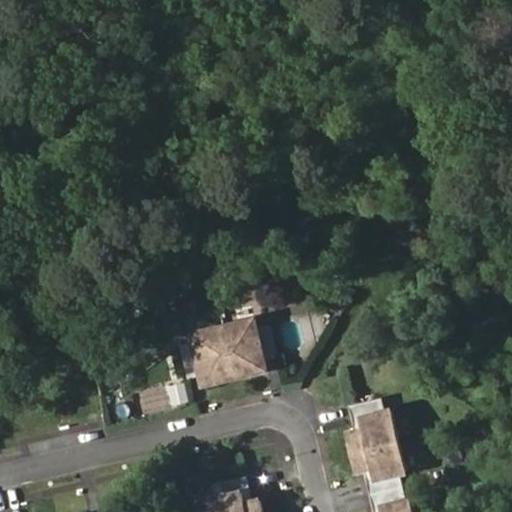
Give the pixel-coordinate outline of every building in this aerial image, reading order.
[(279,356),(271,323),(257,326),(255,319),(224,326),(235,375),(255,370),(253,362),(251,355),(263,352),(264,359),(279,356)] [(235,375),(224,326),(194,333),(196,341),(182,344),(189,377),(203,374),(202,366),(213,364),(215,371),(217,379),(235,375)] [(264,359),(263,352),(251,355),(253,362),(264,359)] [(266,368),(264,359),(253,362),(255,370),(266,368)] [(217,379),(215,371),(203,374),(205,382),(217,379)] [(400,440),(392,409),(386,411),(383,397),(354,404),(350,405),(353,418),(360,417),(363,429),(356,430),(347,432),(352,451),(400,440)] [(363,429),(360,417),(353,418),(356,430),(363,429)] [(407,471),(400,440),(352,451),(356,470),(365,468),(372,467),(375,479),(368,480),(371,494),(404,486),(401,472),(407,471)] [(375,479),(372,467),(365,468),(368,480),(375,479)] [(264,511),(261,498),(253,500),(246,502),(243,491),(250,489),(247,475),(242,476),(213,483),(217,497),(210,499),(213,511),(264,511)] [(416,511),(413,498),(407,499),(404,486),(371,494),(374,507),(381,505),(382,511),(416,511)] [(253,500),(250,489),(243,491),(246,502),(253,500)]
